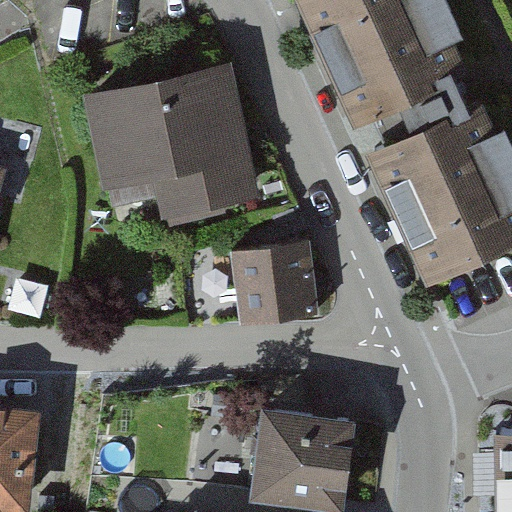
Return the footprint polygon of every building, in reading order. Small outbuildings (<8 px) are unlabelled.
[(439,0),(304,0),(355,105),(443,62),(434,44),(456,34),(439,0)] [(242,72),(125,97),(153,228),(270,202),(242,72)] [(451,105),(375,142),(437,270),(511,234),(511,153),(485,98),(455,112),(451,105)] [(31,160),(0,153),(0,269),(7,271),(31,160)] [(305,237),(230,246),(238,315),(313,306),(305,237)] [(38,403),(0,398),(0,497),(28,501),(38,403)] [(355,412),(265,398),(251,491),(341,505),(355,412)] [(511,511),(511,416),(502,416),(503,511),(511,511)]
